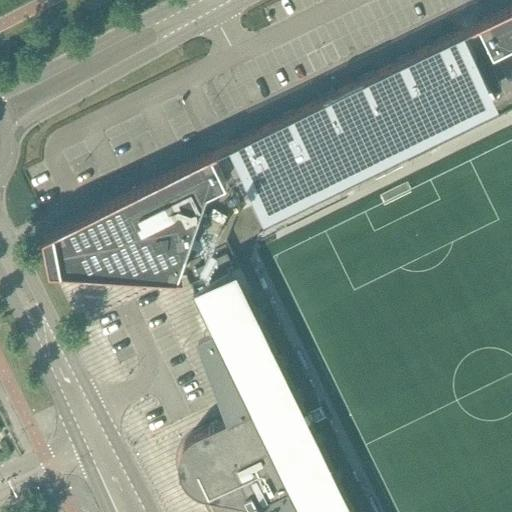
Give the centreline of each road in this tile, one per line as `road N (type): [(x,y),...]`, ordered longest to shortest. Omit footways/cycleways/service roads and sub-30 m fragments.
road 1 (tertiary): [(152,511),(0,215)]
road 2 (secondary): [(7,141),(28,121),(249,0)]
road 3 (tertiary): [(0,275),(110,511)]
road 4 (secondary): [(191,0),(0,93)]
